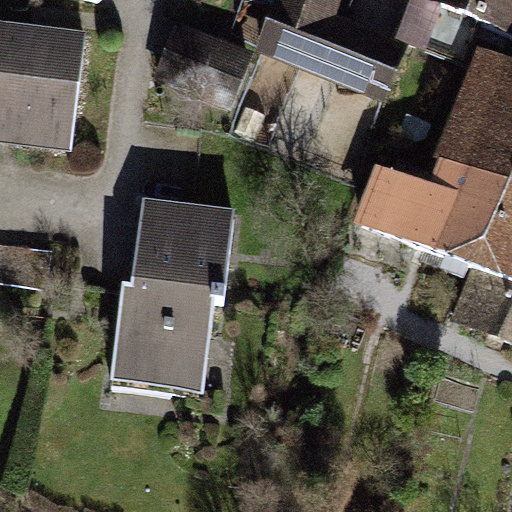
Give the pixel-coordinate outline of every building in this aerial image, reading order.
[(350,0),(267,0),(251,46),(392,94),(408,49),(342,26),(350,0)] [(511,0),(419,0),(420,0),(511,37),(511,0)] [(0,291),(61,298),(65,255),(0,247),(0,157),(81,165),(93,39),(0,29),(0,291)] [(258,61),(179,33),(158,92),(237,120),(258,61)] [(385,179),(365,226),(486,276),(467,323),(511,341),(511,82),(489,74),(437,200),(385,179)] [(127,292),(118,389),(207,397),(217,291),(230,292),(238,213),(148,205),(140,293),(127,292)]
